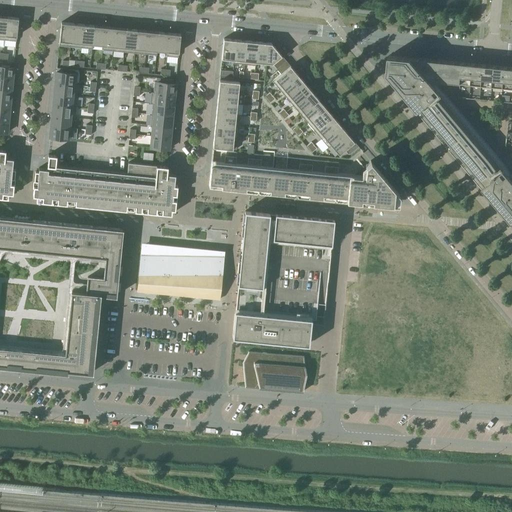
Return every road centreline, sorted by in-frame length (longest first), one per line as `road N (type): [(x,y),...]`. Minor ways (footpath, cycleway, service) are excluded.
road 1 (residential): [(511,311),(281,27)]
road 2 (residential): [(33,2),(18,150),(29,151),(41,152),(56,4)]
road 3 (residential): [(189,18),(175,165),(198,167),(211,20)]
road 4 (residential): [(281,27),(493,49)]
road 5 (residential): [(347,212),(326,404)]
road 6 (unclassified): [(511,417),(326,404)]
road 7 (unclassified): [(329,434),(511,446)]
road 8 (unknown): [(42,141),(105,148),(119,75)]
road 9 (residential): [(189,18),(56,4)]
road 10 (unclassified): [(218,396),(87,385)]
road 11 (unclassified): [(84,414),(214,424)]
